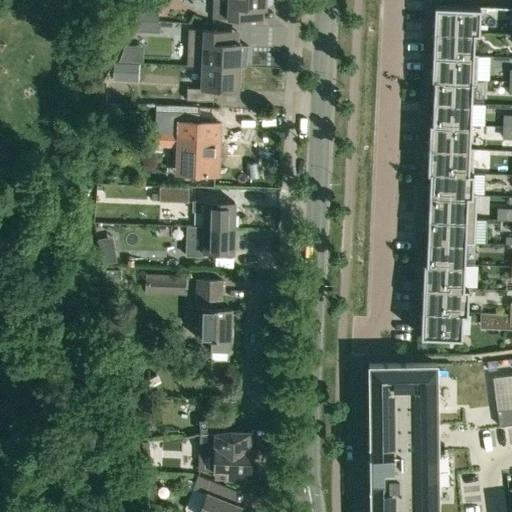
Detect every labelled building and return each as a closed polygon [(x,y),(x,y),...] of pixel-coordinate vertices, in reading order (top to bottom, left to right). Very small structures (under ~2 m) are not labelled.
[(147,0),(137,20),(157,21),(158,2),(153,0),(147,0)] [(214,0),(215,6),(214,17),(242,19),(242,7),(264,8),(265,8),(266,6),(271,3),(271,0),(214,0)] [(434,5),(433,30),(474,31),(474,32),(479,33),(480,6),(434,5)] [(151,22),(139,22),(138,31),(151,32),(151,22)] [(240,44),(217,42),(217,30),(190,29),(189,65),(202,66),(202,65),(239,66),(239,67),(245,67),(248,46),(240,45),(240,44)] [(433,30),(432,54),(473,55),(473,54),(474,32),(474,31),(433,30)] [(432,54),(431,79),(434,79),(434,78),(472,79),(472,80),(477,81),(478,54),(473,54),(473,55),(432,54)] [(134,77),(135,64),(116,63),(115,76),(134,77)] [(239,90),(239,67),(239,66),(202,65),(202,66),(201,88),(187,87),(187,99),(214,101),(214,89),(239,90)] [(434,79),(433,102),(471,103),(472,80),(472,79),(434,78),(434,79)] [(101,143),(120,143),(121,101),(101,101),(101,143)] [(432,122),(432,123),(470,125),(471,103),(433,102),(432,122)] [(156,110),(154,144),(176,145),(174,174),(193,174),(218,175),(220,133),(197,132),(198,112),(156,110)] [(429,122),(428,147),(469,149),(469,148),(470,125),(432,123),(432,122),(429,122)] [(428,147),(427,172),(430,172),(430,171),(473,173),(474,148),(469,148),(469,149),(428,147)] [(430,172),(429,193),(472,195),(472,193),(473,173),(430,171),(430,172)] [(189,202),(189,187),(159,186),(159,193),(159,200),(159,201),(189,202)] [(429,193),(428,217),(476,219),(477,194),(472,193),(472,195),(429,193)] [(192,200),(192,211),(204,212),(204,225),(234,226),(235,202),(204,201),(204,200),(192,200)] [(428,217),(427,241),(465,242),(465,243),(475,244),(476,219),(428,217)] [(186,234),(186,255),(204,256),(204,251),(233,252),(234,226),(204,225),(204,226),(187,225),(186,234)] [(426,261),(426,262),(464,264),(465,243),(465,242),(427,241),(426,261)] [(115,250),(99,253),(101,264),(117,262),(115,250)] [(423,261),(422,286),(463,288),(463,287),(464,264),(426,262),(426,261),(423,261)] [(196,277),(195,308),(199,308),(198,338),(211,339),(210,351),(230,351),(230,339),(231,339),(231,336),(233,336),(234,326),(231,326),(231,307),(223,307),(224,279),(196,277)] [(422,286),(421,310),(462,312),(462,313),(467,313),(468,287),(463,287),(463,288),(422,286)] [(421,310),(420,335),(461,337),(462,313),(462,312),(421,310)] [(437,511),(436,363),(369,363),(370,511),(437,511)] [(511,423),(511,375),(493,378),(497,406),(499,426),(511,423)] [(199,458),(199,469),(213,470),(224,471),(224,480),(250,481),(251,472),(252,448),(251,448),(228,447),(229,430),(200,433),(199,458)] [(148,467),(149,441),(134,440),(133,466),(148,467)] [(152,485),(155,477),(147,475),(147,474),(144,482),(152,485)] [(184,508),(196,511),(238,511),(241,505),(219,496),(223,486),(198,475),(184,508)]
